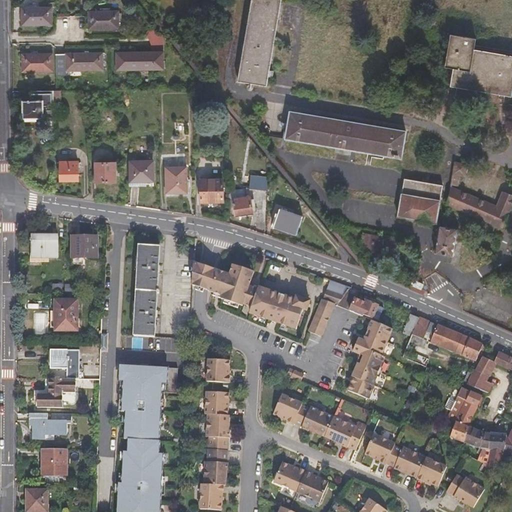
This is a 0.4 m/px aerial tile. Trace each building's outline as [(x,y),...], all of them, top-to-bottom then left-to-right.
[(253,0),(240,79),(268,84),(282,0),(253,0)] [(56,22),(56,5),(26,6),(26,22),(56,22)] [(123,25),(123,9),(93,10),(93,26),(123,25)] [(156,32),(152,26),(145,32),(148,36),(156,32)] [(156,32),(148,36),(151,42),(162,42),(159,37),(156,32)] [(468,88),(471,88),(472,86),(483,59),(511,70),(511,55),(475,49),(476,45),(477,38),(451,34),(445,67),(454,68),(452,85),(462,87),(462,92),(467,93),(468,88)] [(162,42),(151,42),(155,51),(166,50),(162,42)] [(511,50),(476,45),(475,49),(511,55),(511,50)] [(169,66),(166,50),(155,51),(122,51),(122,67),(169,66)] [(108,67),(108,52),(60,52),(61,75),(71,75),(71,69),(108,67)] [(57,69),(56,53),(27,54),(27,70),(57,69)] [(472,86),(471,88),(500,93),(499,98),(504,99),(505,95),(511,95),(511,87),(511,70),(483,59),(472,86)] [(29,125),(58,124),(57,89),(28,90),(29,125)] [(291,110),(286,136),(401,158),(406,131),(291,110)] [(465,174),(467,157),(454,159),(451,183),(457,184),(460,174),(465,174)] [(115,180),(115,161),(95,161),(95,180),(115,180)] [(130,162),(130,181),(153,181),(152,161),(130,162)] [(78,181),(78,162),(60,162),(60,181),(78,181)] [(187,192),(187,167),(166,167),(166,192),(187,192)] [(267,177),(251,175),(250,188),(266,189),(267,177)] [(436,220),(442,183),(404,177),(399,214),(436,220)] [(221,202),(221,180),(198,180),(198,202),(221,202)] [(497,205),(485,200),(450,187),(442,224),(440,224),(434,255),(441,257),(441,259),(446,260),(446,259),(450,259),(451,253),(452,254),(457,226),(447,224),(448,221),(449,221),(452,206),(502,225),(511,200),(511,192),(506,191),(502,192),(501,197),(497,205)] [(244,189),(229,190),(230,199),(233,199),(234,215),(252,213),(251,198),(245,198),(244,189)] [(488,192),(485,200),(497,205),(501,197),(488,192)] [(302,217),(279,209),(272,228),(295,236),(302,217)] [(398,258),(400,239),(366,233),(364,253),(398,258)] [(97,257),(97,235),(71,235),(71,262),(83,262),(83,257),(97,257)] [(33,237),(33,257),(49,257),(59,257),(60,237),(33,237)] [(139,246),(133,339),(155,340),(160,247),(139,246)] [(210,288),(217,266),(208,263),(196,259),(195,283),(203,286),(210,288)] [(217,266),(210,288),(222,293),(221,296),(243,303),(243,301),(253,304),(251,311),(298,326),(304,306),(306,307),(309,299),(296,295),(295,297),(260,285),(250,282),(254,269),(232,261),(229,271),(217,266)] [(306,328),(321,334),(334,302),(338,304),(348,291),(351,286),(326,277),(320,296),(318,295),(306,328)] [(54,285),(54,294),(63,293),(63,285),(54,285)] [(428,297),(430,292),(420,287),(418,291),(428,297)] [(358,296),(348,291),(338,304),(337,305),(352,311),(357,299),(358,296)] [(367,303),(357,299),(352,311),(366,317),(366,315),(373,318),(375,317),(379,318),(383,308),(368,302),(367,303)] [(55,301),(55,312),(55,329),(55,332),(76,332),(77,301),(55,301)] [(419,316),(413,313),(409,321),(404,319),(399,330),(411,335),(419,316)] [(440,325),(419,316),(411,335),(408,340),(422,346),(426,336),(477,354),(482,343),(440,325)] [(386,353),(396,329),(375,320),(367,338),(362,337),(357,350),(364,353),(361,361),(362,362),(357,375),(358,376),(353,389),(374,397),(380,383),(379,382),(389,355),(386,353)] [(511,368),(511,356),(498,350),(493,362),(511,369),(511,368)] [(74,379),(86,379),(86,370),(81,370),(81,351),(53,351),(53,369),(69,369),(69,379),(49,379),(50,394),(39,394),(39,408),(63,408),(64,393),(74,393),(74,379)] [(209,374),(230,375),(231,368),(230,368),(231,352),(210,351),(209,374)] [(414,351),(411,358),(425,364),(428,358),(414,351)] [(488,374),(493,362),(481,357),(475,369),(488,374)] [(178,392),(179,367),(126,364),(121,369),(119,409),(126,409),(125,437),(128,437),(128,450),(123,450),(122,481),(118,481),(116,511),(160,511),(164,453),(160,453),(161,440),(160,439),(163,391),(178,392)] [(453,364),(449,374),(458,377),(462,368),(453,364)] [(486,379),(488,374),(475,369),(472,375),(468,382),(484,389),(488,391),(492,382),(486,379)] [(291,372),(288,378),(298,382),(301,376),(291,372)] [(206,403),(206,406),(209,406),(228,408),(230,385),(207,384),(206,403)] [(288,412),(295,415),(295,414),(303,395),(305,393),(284,384),(274,405),(288,411),(288,412)] [(451,417),(464,388),(461,386),(447,415),(451,417)] [(455,418),(469,390),(464,388),(451,417),(455,418)] [(468,423),(482,395),(469,390),(455,418),(468,423)] [(303,395),(295,414),(303,418),(303,419),(309,422),(310,421),(326,428),(335,409),(313,399),(312,399),(303,395)] [(228,408),(209,406),(208,429),(210,429),(209,441),(228,442),(229,431),(230,431),(231,423),(230,423),(230,408),(228,408)] [(349,439),(357,443),(367,420),(358,416),(357,419),(335,409),(326,428),(341,435),(341,436),(348,440),(349,439)] [(71,423),(71,414),(30,414),(30,422),(33,422),(33,438),(46,438),(46,434),(67,434),(67,423),(71,423)] [(485,430),(468,423),(455,418),(452,426),(449,432),(482,446),(480,450),(486,455),(488,453),(490,431),(485,430)] [(431,422),(429,426),(439,431),(441,427),(431,422)] [(439,431),(429,426),(427,429),(436,433),(440,435),(443,428),(441,427),(439,431)] [(380,455),(387,458),(388,457),(395,441),(396,439),(375,429),(366,448),(380,454),(380,455)] [(507,432),(490,431),(488,453),(486,455),(482,461),(485,463),(497,463),(500,450),(511,452),(511,430),(509,435),(506,435),(507,432)] [(408,444),(417,448),(420,443),(410,439),(408,444)] [(228,442),(209,441),(209,454),(206,454),(205,476),(224,478),(226,478),(228,464),(229,464),(229,455),(228,456),(228,442)] [(426,453),(427,453),(417,448),(408,444),(404,442),(402,444),(395,441),(388,457),(395,461),(394,462),(417,473),(426,453)] [(67,475),(67,449),(42,449),(42,476),(60,476),(67,475)] [(482,461),(486,455),(480,450),(476,456),(482,461)] [(274,473),(297,483),(306,463),(282,453),(274,473)] [(446,462),(426,453),(417,473),(424,477),(425,476),(437,481),(446,462)] [(306,463),(297,483),(319,493),(328,473),(306,463)] [(465,475),(457,471),(446,487),(453,492),(453,493),(459,497),(460,496),(472,504),(485,485),(466,474),(465,475)] [(224,478),(205,476),(202,476),(201,501),(223,503),(224,496),(223,496),(224,478)] [(30,511),(48,511),(49,490),(29,490),(28,511),(30,511)] [(370,491),(356,511),(357,511),(370,511),(380,499),(370,491)] [(381,511),(387,504),(380,499),(370,511),(381,511)] [(277,511),(300,511),(302,508),(283,500),(277,511)]
